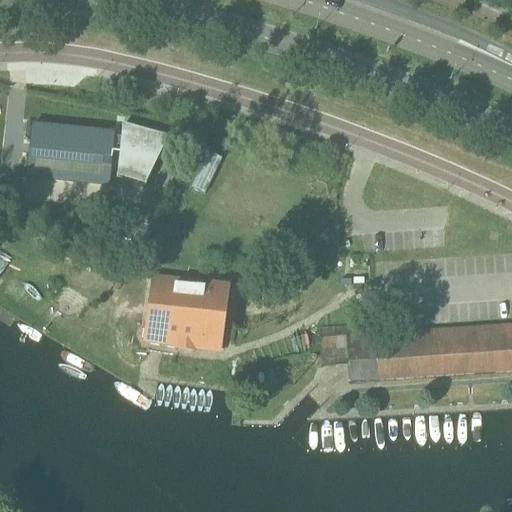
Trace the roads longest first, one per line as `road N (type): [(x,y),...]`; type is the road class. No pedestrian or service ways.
road 1 (unclassified): [(0,53),(87,57),(256,101),(511,202)]
road 2 (primary): [(118,0),(310,52),(511,133)]
road 3 (primary): [(511,81),(299,0)]
